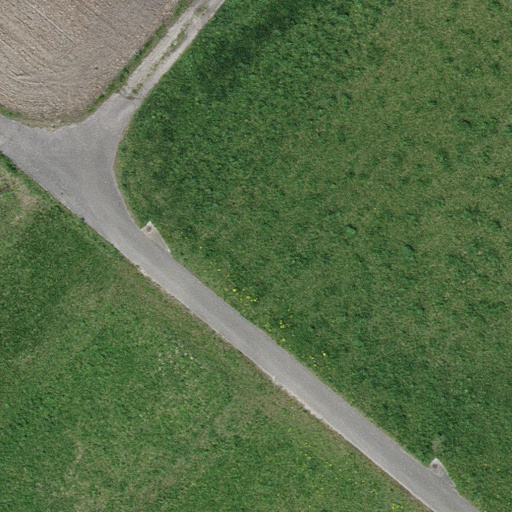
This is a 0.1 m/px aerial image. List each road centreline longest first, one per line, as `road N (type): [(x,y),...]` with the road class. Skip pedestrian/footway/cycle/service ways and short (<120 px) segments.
road 1 (track): [(0,132),(457,511)]
road 2 (track): [(68,189),(224,0)]
